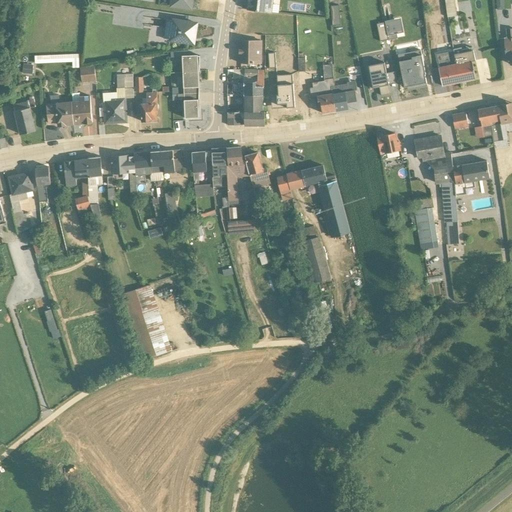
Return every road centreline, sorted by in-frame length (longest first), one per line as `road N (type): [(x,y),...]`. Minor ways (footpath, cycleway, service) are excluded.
road 1 (unclassified): [(0,457),(73,401),(140,367),(205,349),(309,343)]
road 2 (tertiary): [(216,138),(511,92)]
road 3 (unclassified): [(309,343),(390,335),(442,312),(485,305),(511,278)]
road 4 (tertiary): [(0,160),(216,138)]
road 5 (unclassified): [(207,511),(223,448),(276,396),(309,343)]
road 6 (unknown): [(449,296),(433,191),(410,154),(399,112)]
road 7 (residential): [(216,138),(231,0)]
